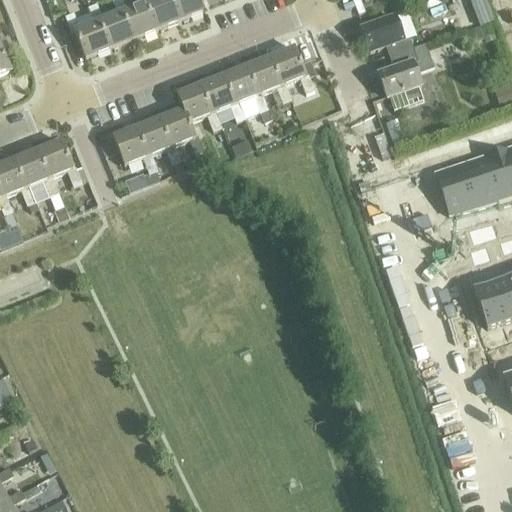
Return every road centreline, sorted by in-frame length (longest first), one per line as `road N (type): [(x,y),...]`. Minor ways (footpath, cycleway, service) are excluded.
road 1 (residential): [(485,511),(320,7)]
road 2 (residential): [(64,109),(320,7)]
